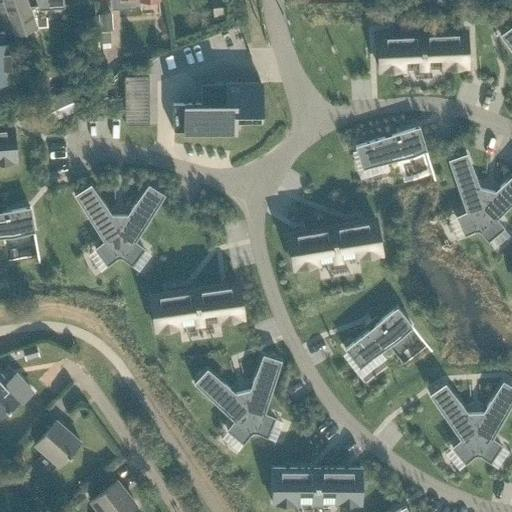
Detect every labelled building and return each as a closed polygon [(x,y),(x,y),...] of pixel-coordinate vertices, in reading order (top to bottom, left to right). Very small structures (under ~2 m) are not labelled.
[(25,0),(1,0),(12,33),(35,26),(29,8),(28,9),(25,0)] [(35,0),(37,9),(61,8),(60,0),(35,0)] [(224,6),(212,7),(213,19),(225,18),(224,6)] [(111,13),(98,14),(98,30),(112,30),(111,13)] [(511,23),(499,34),(511,51),(511,23)] [(465,31),(377,35),(378,70),(467,66),(465,31)] [(3,32),(0,32),(0,81),(9,81),(8,53),(4,53),(3,32)] [(200,103),(172,103),(172,131),(234,131),(234,123),(261,123),(260,82),(200,83),(200,103)] [(155,83),(131,84),(132,132),(156,131),(155,83)] [(13,126),(0,127),(0,162),(16,161),(13,126)] [(419,126),(355,146),(362,169),(424,150),(425,150),(426,149),(419,126)] [(465,211),(454,216),(463,235),(473,231),(475,230),(480,232),(483,236),(487,241),(503,228),(496,219),(511,202),(511,174),(494,191),(479,188),(465,153),(447,159),(465,211)] [(90,184),(73,194),(103,241),(93,248),(106,266),(115,259),(117,258),(118,258),(120,258),(122,259),(123,260),(131,266),(144,248),(135,241),(164,194),(148,184),(126,215),(111,215),(90,184)] [(30,207),(0,212),(0,236),(32,231),(34,231),(30,207)] [(375,218),(288,233),(294,268),(381,253),(375,218)] [(238,282),(150,295),(155,330),(243,317),(238,282)] [(396,306),(344,349),(359,368),(410,327),(411,326),(412,326),(396,306)] [(206,368),(193,382),(233,421),(225,430),(242,444),(249,435),(250,434),(252,433),(253,433),(255,433),(257,433),(266,437),(275,417),(264,413),(281,360),(262,354),(249,389),(235,393),(206,368)] [(0,415),(6,410),(7,412),(10,409),(9,408),(19,398),(22,401),(32,392),(15,374),(6,382),(0,375),(0,415)] [(444,383),(428,394),(459,439),(450,447),(464,464),(472,457),(474,456),(475,455),(477,455),(479,456),(481,457),(489,463),(502,445),(492,438),(511,402),(511,386),(502,380),(482,412),(467,413),(444,383)] [(56,420),(34,445),(58,466),(79,441),(56,420)] [(24,458),(15,450),(7,457),(16,466),(24,458)] [(360,468),(272,468),(272,503),(360,504),(360,468)] [(116,481),(90,501),(98,511),(126,511),(135,505),(116,481)] [(88,501),(82,493),(70,502),(76,510),(88,501)]
